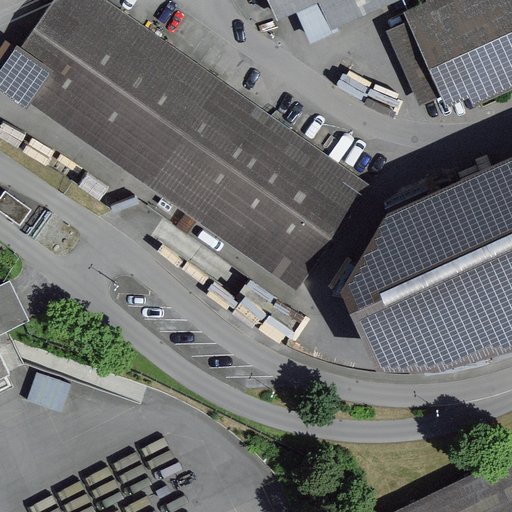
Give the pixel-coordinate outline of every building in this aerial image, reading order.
[(0,87),(296,294),(373,185),(107,0),(54,0),(0,77),(0,87)] [(267,0),(274,16),(295,7),(311,0),(318,0),(331,30),(397,0),(267,0)] [(318,0),(311,0),(295,7),(310,40),(331,30),(318,0)] [(449,113),(511,86),(511,0),(425,0),(404,10),(410,24),(390,32),(421,102),(441,94),(449,113)] [(5,194),(0,200),(0,215),(18,228),(30,212),(5,194)] [(0,381),(13,375),(0,347),(0,337),(29,324),(18,300),(10,282),(0,286),(0,381)] [(511,511),(511,454),(394,511),(511,511)]
